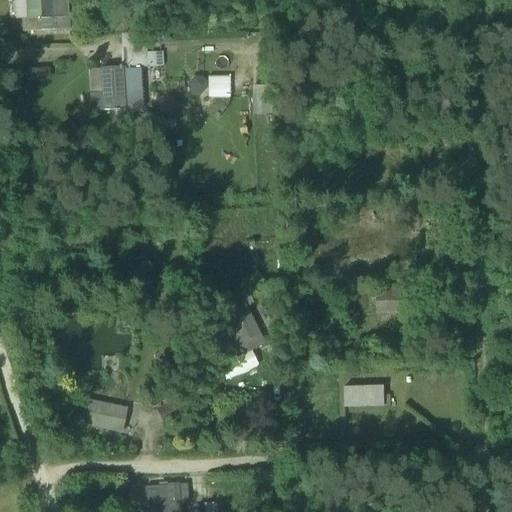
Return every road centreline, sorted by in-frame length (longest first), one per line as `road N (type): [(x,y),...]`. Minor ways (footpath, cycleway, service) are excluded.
road 1 (track): [(464,31),(484,511)]
road 2 (track): [(41,475),(511,459)]
road 3 (track): [(41,475),(0,344)]
